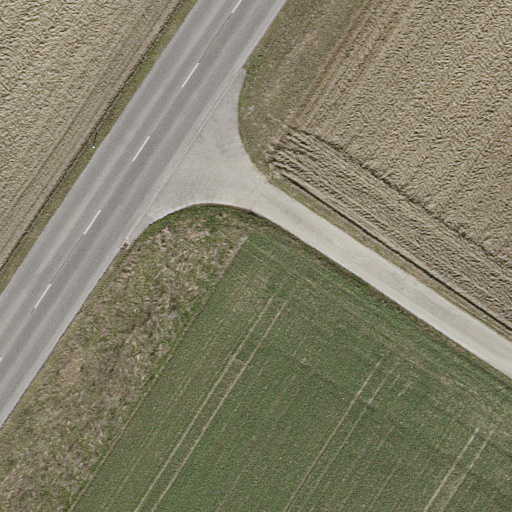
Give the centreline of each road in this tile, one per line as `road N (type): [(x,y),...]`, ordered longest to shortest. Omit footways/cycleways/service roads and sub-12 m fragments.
road 1 (tertiary): [(257,0),(0,381)]
road 2 (track): [(511,357),(164,137)]
